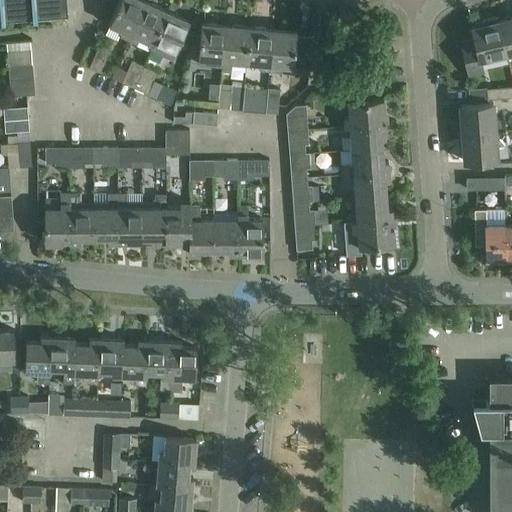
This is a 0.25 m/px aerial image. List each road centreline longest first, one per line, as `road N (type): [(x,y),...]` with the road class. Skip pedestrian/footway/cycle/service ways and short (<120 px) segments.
road 1 (residential): [(440,296),(422,37),(433,3)]
road 2 (residential): [(0,271),(245,293)]
road 3 (residential): [(228,511),(245,293)]
road 4 (residential): [(245,293),(440,296)]
